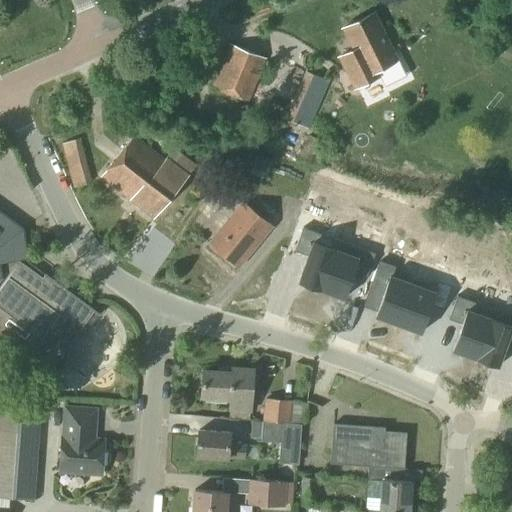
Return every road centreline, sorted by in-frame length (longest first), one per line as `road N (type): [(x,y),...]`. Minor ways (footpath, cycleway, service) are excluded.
road 1 (unclassified): [(461,423),(428,394),(332,355),(156,305)]
road 2 (unclassified): [(156,305),(113,281),(77,246),(6,89)]
road 3 (residential): [(144,511),(156,305)]
road 4 (secondary): [(100,47),(211,0)]
